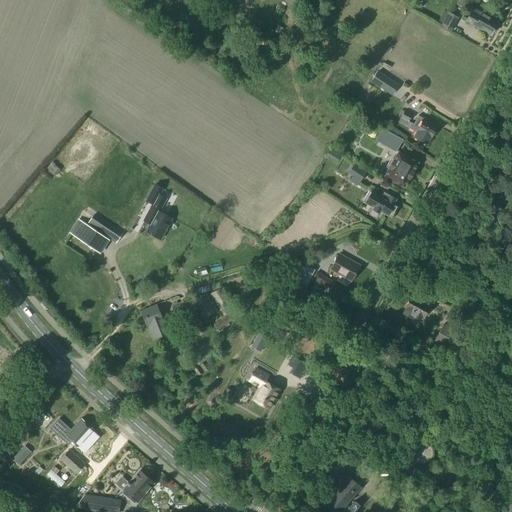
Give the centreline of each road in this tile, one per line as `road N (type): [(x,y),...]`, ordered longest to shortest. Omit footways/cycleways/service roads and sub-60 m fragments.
road 1 (residential): [(254,511),(511,42)]
road 2 (primary): [(236,511),(76,370),(0,276)]
road 3 (unknown): [(104,241),(128,278),(129,296),(90,365)]
road 4 (track): [(511,276),(379,285)]
